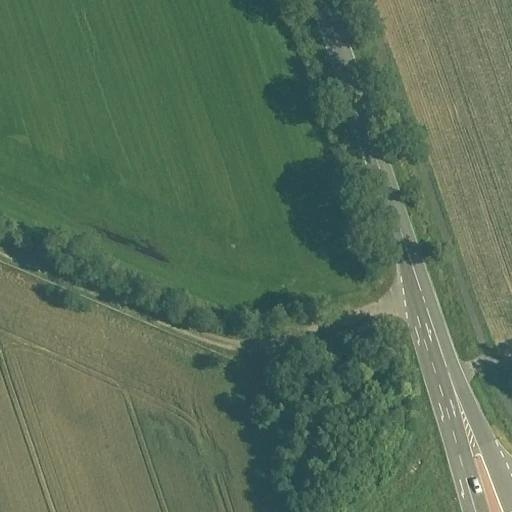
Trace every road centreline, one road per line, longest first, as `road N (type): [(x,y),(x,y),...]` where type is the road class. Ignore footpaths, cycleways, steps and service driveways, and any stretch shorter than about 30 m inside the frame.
road 1 (track): [(457,266),(428,288),(260,368),(0,258)]
road 2 (tertiary): [(327,0),(481,457)]
